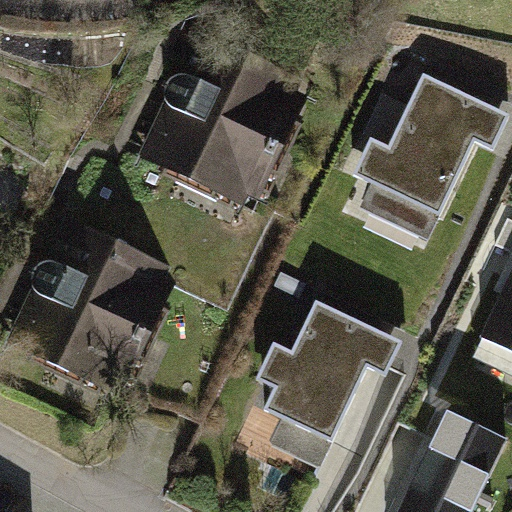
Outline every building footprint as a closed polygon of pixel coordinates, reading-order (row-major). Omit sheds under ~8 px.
[(200,54),(142,183),(250,230),(307,102),(200,54)] [(508,111),(427,76),(396,148),(376,140),(365,168),(381,175),(369,202),(434,230),(476,132),(495,140),(508,111)] [(64,229),(0,366),(0,377),(106,426),(174,280),(64,229)] [(511,356),(511,271),(480,342),(511,356)] [(392,378),(411,335),(321,295),(296,350),(276,341),(260,376),(279,384),(257,433),(332,467),(376,371),(392,378)] [(476,511),(508,444),(447,415),(401,511),(476,511)]
